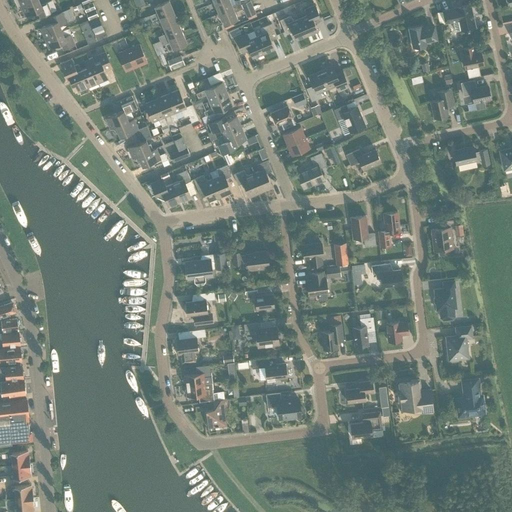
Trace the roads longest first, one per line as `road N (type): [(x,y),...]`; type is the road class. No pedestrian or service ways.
road 1 (residential): [(316,367),(323,431),(201,446),(194,440),(165,396),(161,223)]
road 2 (residential): [(316,367),(424,354),(410,177)]
road 3 (unclassified): [(50,511),(30,318),(0,245)]
road 4 (residential): [(316,367),(297,332),(282,207)]
road 5 (residential): [(77,116),(212,57)]
road 6 (residential): [(77,116),(161,223)]
road 7 (residential): [(292,206),(241,82)]
road 8 (residential): [(0,12),(77,116)]
road 9 (residential): [(292,206),(361,196),(410,177)]
road 10 (residential): [(161,223),(282,207)]
